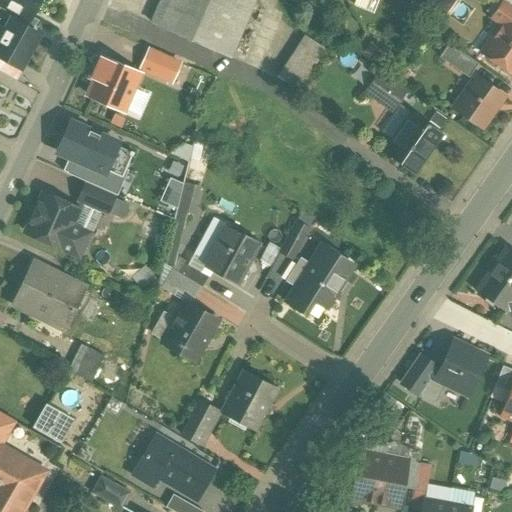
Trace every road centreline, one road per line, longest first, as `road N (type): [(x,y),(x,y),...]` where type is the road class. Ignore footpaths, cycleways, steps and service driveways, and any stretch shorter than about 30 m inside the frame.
road 1 (tertiary): [(283,493),(511,167)]
road 2 (residential): [(0,221),(90,0)]
road 3 (unknown): [(353,388),(246,315)]
